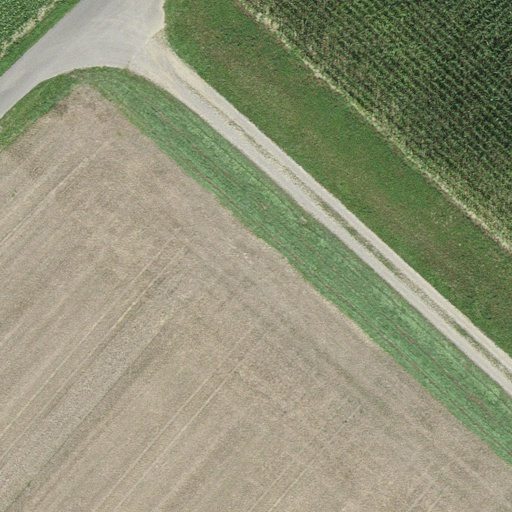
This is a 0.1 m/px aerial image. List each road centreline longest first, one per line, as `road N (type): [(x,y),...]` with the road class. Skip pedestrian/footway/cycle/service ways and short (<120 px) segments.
road 1 (track): [(511,372),(104,2)]
road 2 (unclassified): [(106,0),(0,104)]
